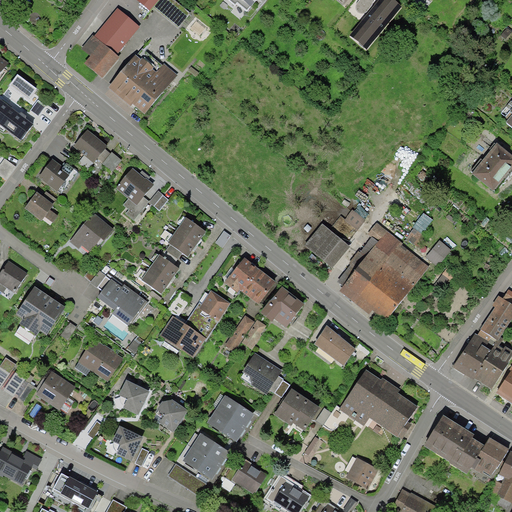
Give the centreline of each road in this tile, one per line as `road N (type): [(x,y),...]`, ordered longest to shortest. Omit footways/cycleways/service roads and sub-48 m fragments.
road 1 (tertiary): [(429,376),(77,91)]
road 2 (residential): [(196,511),(0,417)]
road 3 (residential): [(379,507),(246,437)]
road 4 (residential): [(511,262),(429,376)]
road 5 (residential): [(445,386),(379,507)]
road 6 (residential): [(77,91),(0,191)]
